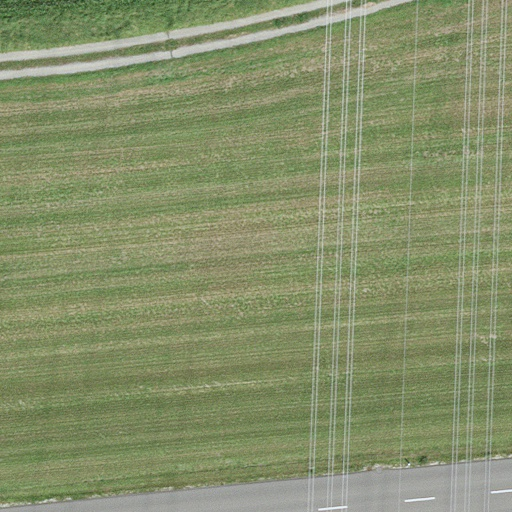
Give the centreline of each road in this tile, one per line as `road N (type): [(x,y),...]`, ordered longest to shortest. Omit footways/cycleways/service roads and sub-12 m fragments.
road 1 (track): [(0,62),(83,55),(364,0)]
road 2 (tertiary): [(282,511),(511,489)]
